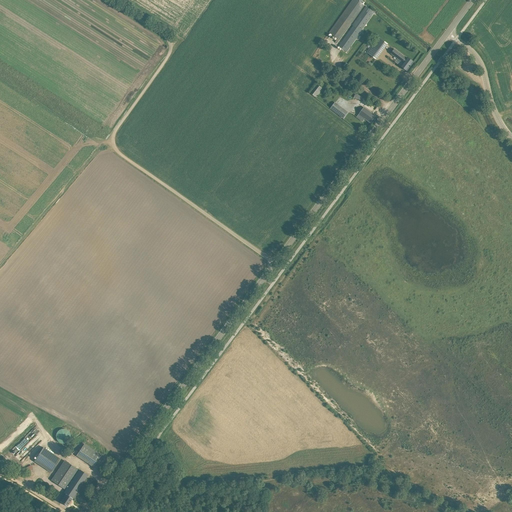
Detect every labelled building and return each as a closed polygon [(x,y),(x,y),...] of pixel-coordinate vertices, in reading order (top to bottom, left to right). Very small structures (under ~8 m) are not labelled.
[(357,0),(352,0),(351,2),(329,33),(337,39),(335,42),(337,43),(365,5),(364,5),(365,3),(363,2),(362,4),(357,0)] [(374,12),(366,6),(338,46),(347,52),(361,32),(362,33),(364,31),(362,30),(372,16),(374,12)] [(376,60),(388,44),(378,37),(366,52),(376,60)] [(407,71),(414,62),(407,57),(406,58),(404,57),(394,49),(391,54),(403,63),(401,66),(407,71)] [(311,93),(316,97),(322,88),(317,84),(311,93)] [(343,119),(348,113),(335,103),(330,109),(343,119)] [(364,108),(357,117),(362,121),(364,118),(371,123),(375,116),(364,108)] [(70,437),(71,436),(70,434),(69,432),(68,431),(67,430),(65,429),(64,429),(62,429),(60,429),(59,430),(58,431),(56,432),(56,434),(56,435),(56,437),(56,439),(57,441),(59,442),(60,443),(63,443),(65,443),(66,443),(68,442),(69,440),(70,439),(70,437)] [(76,456),(94,467),(102,454),(84,443),(76,456)] [(34,461),(51,472),(60,459),(44,448),(34,461)] [(77,469),(64,461),(51,480),(64,489),(65,487),(67,488),(64,493),(66,494),(61,502),(67,506),(72,498),(88,475),(79,469),(72,481),(70,480),(77,469)]
